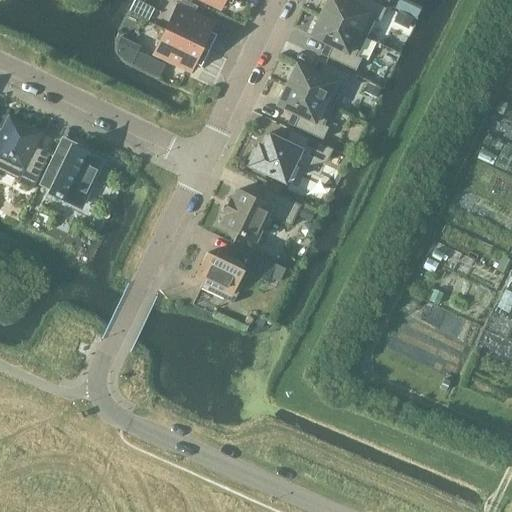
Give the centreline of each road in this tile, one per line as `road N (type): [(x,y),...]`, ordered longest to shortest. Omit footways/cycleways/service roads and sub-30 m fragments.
road 1 (unclassified): [(328,511),(110,415),(96,391),(100,366)]
road 2 (residential): [(100,366),(198,160)]
road 3 (residential): [(0,70),(198,160)]
road 4 (residential): [(198,160),(275,0)]
